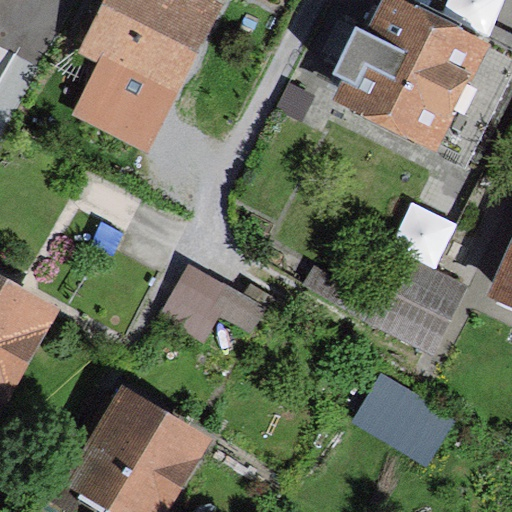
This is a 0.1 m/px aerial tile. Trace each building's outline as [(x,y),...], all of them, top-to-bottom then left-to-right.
[(229,0),(112,0),(87,51),(107,61),(81,112),(157,151),(233,2),(229,0)] [(438,0),(435,5),(425,0),(397,0),(383,29),(372,23),(348,71),(359,76),(348,99),(485,168),(489,159),(499,164),(511,138),(511,22),(507,20),(501,32),(438,0)] [(413,198),(394,240),(439,262),(459,219),(413,198)] [(435,266),(400,248),(398,252),(376,241),(366,260),(388,271),(365,317),(399,335),(435,266)] [(357,314),(368,295),(313,262),(302,282),(357,314)] [(73,307),(0,266),(0,409),(13,417),(73,307)] [(467,282),(435,266),(399,335),(432,352),(467,282)] [(265,305),(223,280),(207,306),(249,331),(265,305)] [(379,371),(354,424),(434,462),(459,410),(379,371)] [(46,511),(76,511),(87,495),(115,511),(172,511),(218,436),(129,382),(99,431),(71,477),(58,469),(36,506),(46,511)]
